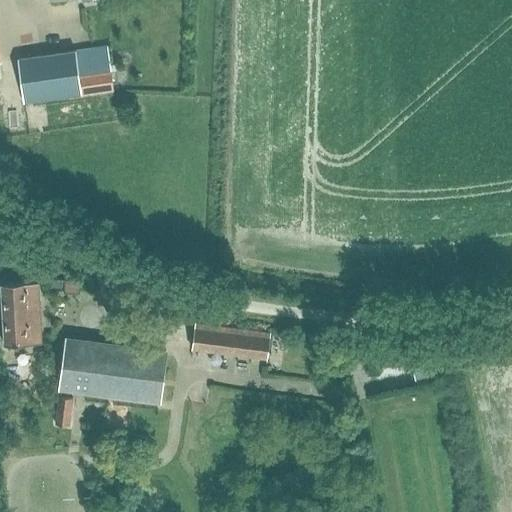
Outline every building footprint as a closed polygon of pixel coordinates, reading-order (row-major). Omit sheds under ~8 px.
[(108,46),(19,59),(25,100),(114,88),(108,46)] [(40,119),(38,99),(20,101),(22,121),(40,119)] [(43,341),(40,281),(3,284),(7,343),(43,341)] [(267,331),(195,322),(191,347),(264,357),(267,331)] [(161,400),(168,348),(68,336),(62,387),(161,400)] [(412,360),(417,384),(445,378),(441,354),(412,360)] [(58,396),(54,423),(70,425),(73,397),(58,396)]
